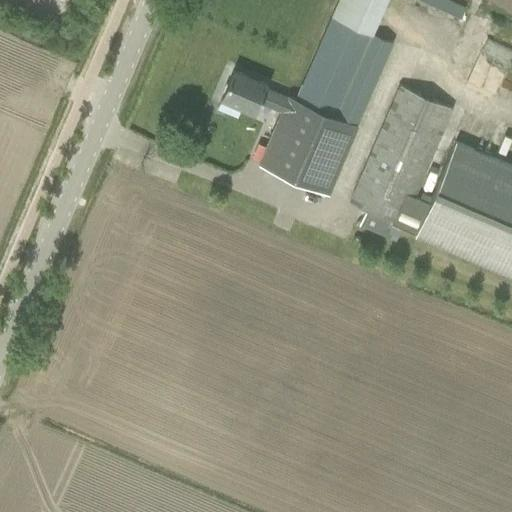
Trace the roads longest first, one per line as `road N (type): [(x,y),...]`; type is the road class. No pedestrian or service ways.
road 1 (unknown): [(96,125),(306,213),(327,211),(351,178),(412,32)]
road 2 (tertiary): [(0,352),(149,0)]
